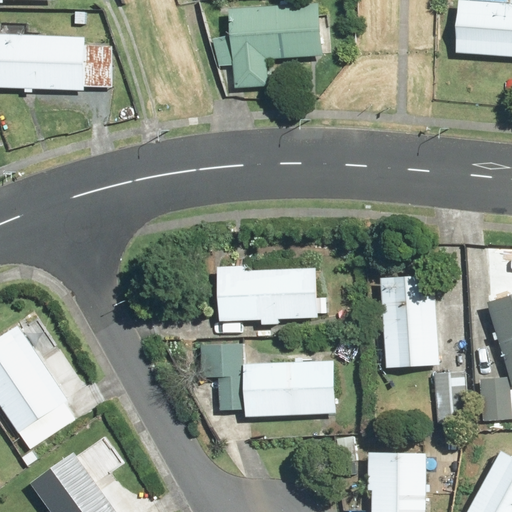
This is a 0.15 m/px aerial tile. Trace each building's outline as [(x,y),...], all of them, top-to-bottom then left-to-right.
[(470,0),(470,3),(462,3),(458,55),(511,57),(511,6),(509,6),(509,0),(470,0)] [(323,11),(235,9),(234,41),(216,40),(215,71),(233,72),(232,89),(271,90),(272,58),(321,59),(323,11)] [(45,25),(0,22),(0,87),(86,92),(86,87),(114,88),(116,48),(86,46),(87,40),(44,38),(45,25)] [(332,297),(320,297),(320,270),(247,271),(247,265),(221,266),(221,319),(263,319),(263,324),(281,323),(281,319),(320,318),(320,312),(332,312),(332,297)] [(436,270),(384,272),(388,367),(439,365),(436,270)] [(511,296),(489,304),(511,382),(511,296)] [(20,324),(0,337),(0,401),(21,434),(71,400),(20,324)] [(336,362),(245,364),(244,345),(202,346),(203,379),(219,379),(220,411),(246,410),(246,417),(337,415),(336,362)] [(468,372),(437,373),(439,419),(469,419),(468,372)] [(508,376),(482,377),(484,421),(510,420),(508,376)] [(511,511),(511,454),(502,449),(469,511),(511,511)] [(427,511),(430,454),(371,451),(369,490),(376,490),(374,511),(427,511)] [(120,511),(77,452),(34,483),(55,511),(120,511)]
